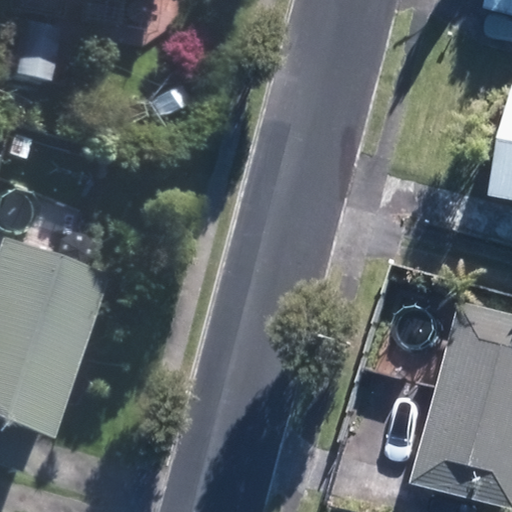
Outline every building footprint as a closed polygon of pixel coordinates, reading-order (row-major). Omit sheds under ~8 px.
[(60,0),(7,0),(6,15),(59,20),(60,0)] [(171,0),(116,0),(116,33),(170,34),(171,0)] [(511,0),(489,0),(488,7),(511,13),(511,0)] [(54,82),(59,27),(14,23),(9,78),(54,82)] [(100,272),(0,238),(0,424),(44,439),(100,272)] [(511,304),(468,294),(427,479),(511,497),(511,304)]
